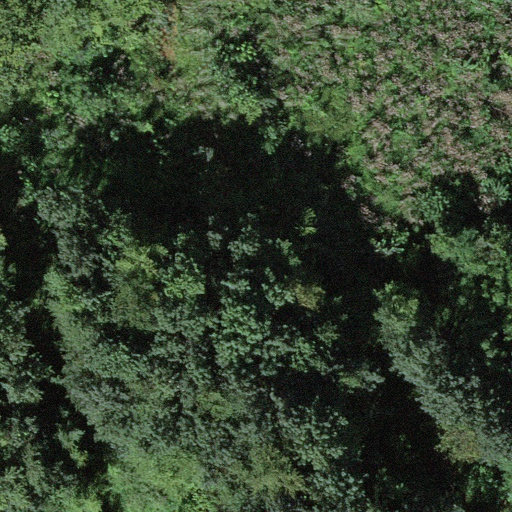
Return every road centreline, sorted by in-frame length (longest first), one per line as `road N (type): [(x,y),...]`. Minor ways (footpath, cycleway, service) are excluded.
road 1 (track): [(189,0),(189,91),(288,255),(487,511)]
road 2 (track): [(116,511),(0,250)]
